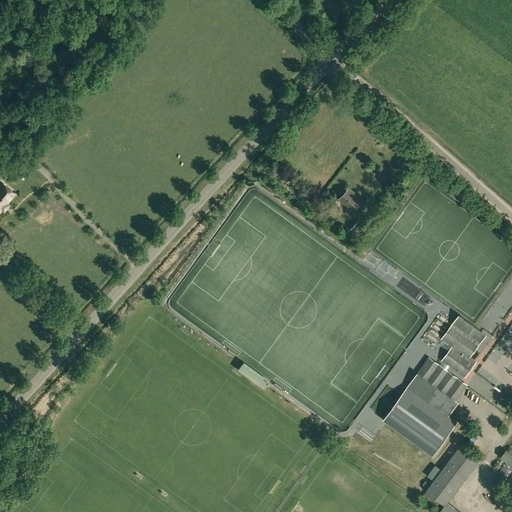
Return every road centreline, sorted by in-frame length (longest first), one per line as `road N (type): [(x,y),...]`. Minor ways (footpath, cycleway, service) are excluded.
road 1 (unclassified): [(0,420),(332,57)]
road 2 (unclassified): [(511,211),(332,57)]
